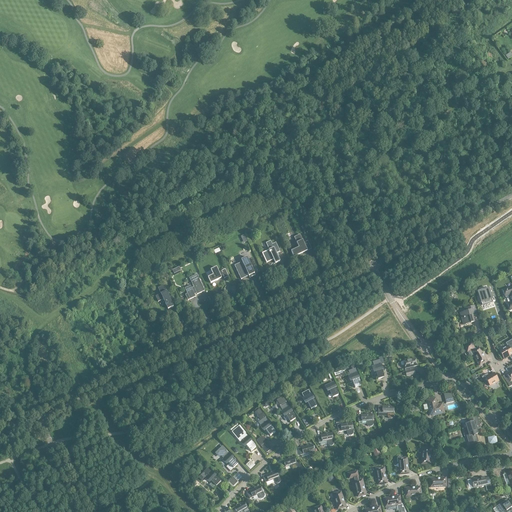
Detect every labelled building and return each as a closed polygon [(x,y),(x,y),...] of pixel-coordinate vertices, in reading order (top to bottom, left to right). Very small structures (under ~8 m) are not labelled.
[(304,243),(300,235),(294,237),(299,248),(291,251),(294,257),(302,253),(302,252),(311,248),(308,241),(304,243)] [(263,253),(262,253),(267,263),(266,262),(273,258),(275,262),(276,264),(280,262),(276,253),(276,252),(279,250),(280,252),(276,243),(272,245),(271,241),(266,243),(269,250),(263,254),(263,253)] [(255,275),(247,257),(241,260),(243,264),(242,264),(241,263),(235,266),(241,279),(247,276),(247,275),(248,274),(250,278),(255,275)] [(219,273),(217,267),(211,270),(213,275),(208,278),(211,283),(224,277),(224,278),(229,276),(225,269),(221,271),(221,272),(219,273)] [(197,275),(190,278),(194,288),(192,289),(190,286),(185,288),(188,294),(185,295),(188,300),(196,297),(194,293),(196,292),(197,295),(205,291),(197,275)] [(168,295),(164,285),(158,288),(161,294),(156,296),(157,298),(158,302),(163,299),(168,309),(174,307),(172,303),(175,302),(172,296),(169,297),(168,295)] [(511,287),(503,290),(505,297),(509,296),(510,299),(511,298),(511,287)] [(490,288),(478,292),(481,301),(480,301),(481,303),(482,303),(482,305),(483,305),(482,305),(493,301),(493,302),(490,292),(492,292),(490,288)] [(467,312),(462,313),(460,313),(464,325),(471,323),(474,322),(472,316),(477,315),(474,306),(466,309),(467,312)] [(508,347),(500,352),(500,353),(500,354),(501,355),(502,355),(504,359),(509,356),(511,360),(511,339),(506,343),(508,347)] [(471,343),(464,347),(467,352),(471,350),(475,358),(475,359),(476,360),(477,360),(480,366),(487,362),(479,348),(475,350),(471,343)] [(415,359),(404,362),(402,362),(401,363),(401,365),(403,366),(404,365),(405,369),(406,372),(407,376),(415,374),(413,367),(417,366),(415,359)] [(376,372),(378,379),(384,378),(384,376),(382,370),(383,370),(381,364),(380,360),(373,362),(374,362),(375,366),(372,367),(373,370),(375,372),(376,372)] [(355,369),(349,371),(349,372),(350,371),(350,373),(349,373),(350,375),(348,376),(349,379),(351,381),(352,381),(355,388),(361,386),(361,384),(359,378),(357,373),(355,369)] [(496,377),(494,374),(489,377),(487,374),(482,377),(484,382),(487,381),(490,386),(498,381),(498,380),(498,379),(497,377),(496,377)] [(329,391),(333,398),(338,395),(338,393),(336,388),(334,382),(325,386),(326,389),(328,391),(329,391)] [(310,394),(308,390),(302,394),(304,398),(303,399),(304,401),(306,403),(307,403),(311,409),(317,406),(316,404),(313,399),(314,399),(311,394),(310,394)] [(452,393),(444,394),(446,404),(454,401),(452,393)] [(277,401),(276,404),(279,405),(280,406),(281,406),(282,408),(282,409),(283,411),(281,412),(283,414),(285,416),(286,416),(290,422),(295,419),(295,417),(292,412),(289,407),(286,403),(286,402),(283,397),(281,398),(278,397),(277,400),(277,401)] [(435,399),(427,401),(430,414),(432,415),(444,413),(452,411),(450,403),(446,404),(438,406),(437,407),(436,406),(436,405),(435,399)] [(394,416),(394,407),(378,406),(378,413),(387,414),(387,416),(388,417),(388,418),(389,418),(389,419),(390,419),(391,419),(392,419),(393,418),(394,417),(394,416)] [(265,417),(259,409),(255,412),(261,420),(259,422),(261,426),(260,427),(262,429),(264,431),(266,430),(270,436),(275,433),(274,431),(271,426),(272,426),(268,421),(267,421),(265,418),(265,417)] [(373,424),(373,419),(373,416),(373,414),(358,415),(358,422),(367,422),(367,424),(367,425),(367,426),(368,426),(369,427),(370,427),(371,427),(372,427),(372,426),(373,426),(373,425),(373,424)] [(312,423),(308,416),(302,420),(307,427),(312,423)] [(472,419),(469,421),(470,423),(466,425),(470,435),(467,436),(470,445),(478,442),(476,436),(475,436),(474,435),(478,434),(475,426),(479,425),(477,418),(473,419),(472,419)] [(354,433),(353,432),(352,423),(337,425),(338,432),(347,431),(347,433),(347,434),(348,435),(349,436),(350,436),(351,436),(352,436),(352,435),(353,435),(353,434),(353,433),(354,433)] [(245,433),(238,439),(241,442),(241,443),(243,445),(245,447),(246,446),(251,452),(256,448),(255,446),(251,441),(252,441),(248,436),(248,437),(245,433)] [(334,443),(334,442),(332,433),(317,436),(319,443),(327,442),(328,444),(328,445),(329,446),(330,446),(331,446),(332,446),(333,445),(334,445),(334,444),(334,443)] [(272,449),(268,444),(263,448),(267,453),(272,449)] [(315,454),(313,445),(298,449),(300,456),(308,453),(309,455),(309,456),(310,457),(311,457),(311,458),(312,458),(313,458),(314,457),(315,456),(315,455),(315,454)] [(222,446),(216,451),(224,459),(222,460),(223,460),(225,462),(227,464),(228,463),(233,468),(238,464),(237,462),(233,458),(229,453),(229,454),(226,451),(226,450),(222,446)] [(379,448),(372,451),(375,457),(381,454),(379,448)] [(431,449),(423,448),(422,455),(422,456),(422,457),(422,458),(422,464),(430,465),(431,449)] [(322,456),(318,459),(322,466),(327,463),(322,456)] [(297,468),(299,468),(299,470),(300,477),(307,474),(298,462),(296,463),(294,457),(280,462),(282,469),(290,466),(291,468),(291,469),(292,469),(292,470),(293,470),(294,470),(295,470),(296,470),(296,469),(297,469),(297,468)] [(397,462),(399,462),(399,465),(399,466),(399,467),(399,468),(400,468),(400,475),(408,474),(407,458),(402,458),(402,457),(398,457),(397,458),(397,462)] [(255,465),(251,460),(246,465),(251,470),(255,465)] [(378,479),(379,485),(387,484),(384,468),(376,469),(377,476),(377,477),(377,478),(378,479)] [(203,481),(205,479),(207,481),(210,482),(211,481),(216,486),(221,482),(220,480),(215,476),(216,476),(212,472),(211,472),(208,469),(199,478),(203,481)] [(280,480),(280,479),(277,471),(263,476),(266,483),(273,480),(274,482),(275,483),(276,484),(277,484),(278,484),(279,484),(279,483),(280,483),(280,482),(280,481),(281,481),(281,480),(280,480)] [(356,489),(356,490),(357,491),(358,497),(366,495),(362,479),(358,480),(357,477),(358,477),(357,472),(348,474),(349,479),(353,478),(356,488),(356,489)] [(238,481),(233,477),(229,482),(233,486),(238,481)] [(486,486),(487,491),(491,490),(489,478),(485,479),(484,477),(479,478),(479,479),(477,479),(472,480),(473,488),(486,486)] [(446,478),(433,479),(433,487),(437,487),(438,487),(439,487),(440,487),(446,486),(446,478)] [(264,494),(260,486),(247,493),(250,499),(257,495),(258,497),(259,498),(260,499),(261,499),(262,499),(263,499),(263,498),(264,498),(264,497),(264,496),(265,496),(265,495),(264,495),(264,494)] [(421,487),(404,489),(405,497),(412,496),(413,497),(414,496),(415,496),(421,495),(421,487)] [(336,504),(338,510),(346,507),(341,492),(336,493),(337,496),(334,497),(335,501),(335,502),(335,503),(336,504)] [(402,504),(401,504),(400,496),(384,499),(385,507),(392,506),(393,506),(394,506),(395,505),(397,505),(398,508),(399,508),(400,511),(401,511),(405,511),(404,508),(403,508),(403,506),(402,506),(402,504)] [(506,501),(496,507),(499,511),(511,511),(511,509),(511,508),(511,507),(508,502),(507,503),(506,501)] [(249,510),(244,502),(230,510),(231,511),(241,511),(242,511),(249,511),(249,510)]
